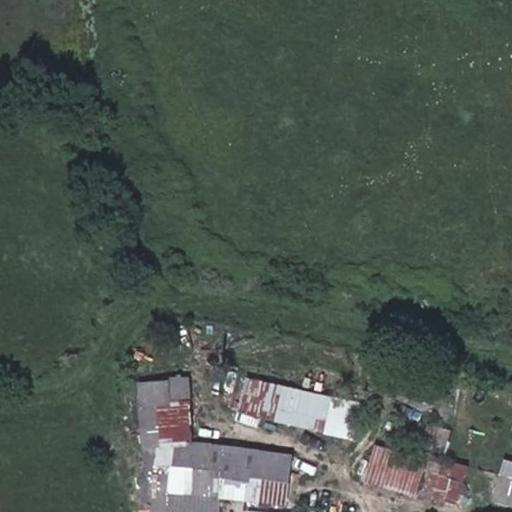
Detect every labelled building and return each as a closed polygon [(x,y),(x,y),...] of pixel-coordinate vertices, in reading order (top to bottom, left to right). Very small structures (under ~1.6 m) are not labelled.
[(155,432),(192,429),(189,365),(151,367),(155,432)] [(241,416),(357,438),(364,400),(249,378),(241,416)] [(379,442),(368,478),(459,507),(470,471),(379,442)] [(178,477),(222,480),(224,456),(180,452),(178,477)] [(511,494),(511,468),(507,467),(500,491),(511,494)]
